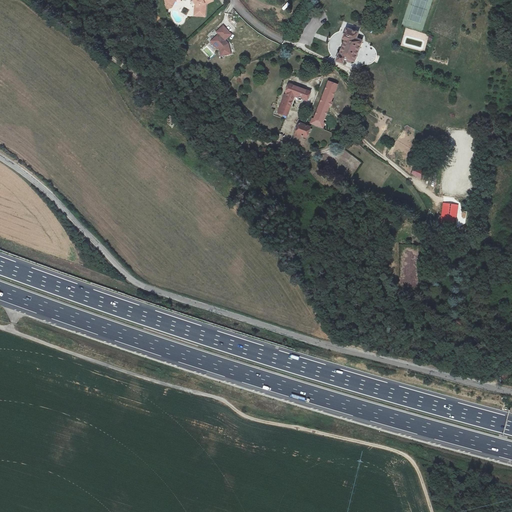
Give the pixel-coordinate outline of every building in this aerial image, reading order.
[(207,17),(207,14),(200,14),(200,11),(195,7),(196,4),(191,0),(191,16),(207,17)] [(191,0),(196,4),(195,7),(200,11),(200,14),(207,14),(207,4),(208,3),(206,3),(203,0),(191,0)] [(217,36),(210,44),(217,50),(218,51),(222,60),(231,56),(226,44),(222,41),(229,34),(221,28),(215,34),(217,36)] [(357,34),(345,30),(342,39),(344,40),(338,57),(337,56),(335,62),(343,64),(344,59),(354,62),(356,57),(355,56),(360,41),(355,39),(357,34)] [(217,50),(210,44),(208,46),(216,53),(218,51),(217,50)] [(324,124),(322,123),(329,107),(331,107),(332,104),(330,103),(337,86),(329,82),(313,120),(311,119),(309,124),(321,129),(324,124)] [(285,96),(278,112),(287,115),(295,97),(306,101),(310,93),(290,84),(287,92),(288,93),(286,96),(285,96)] [(171,117),(164,113),(162,116),(165,117),(163,120),(167,123),(171,117)] [(309,129),(300,125),(294,136),(298,138),(299,136),(305,139),(309,129)] [(411,175),(422,179),(425,170),(414,166),(411,175)] [(261,186),(258,190),(267,197),(269,193),(261,186)] [(456,225),(458,204),(442,203),(441,224),(456,225)]
